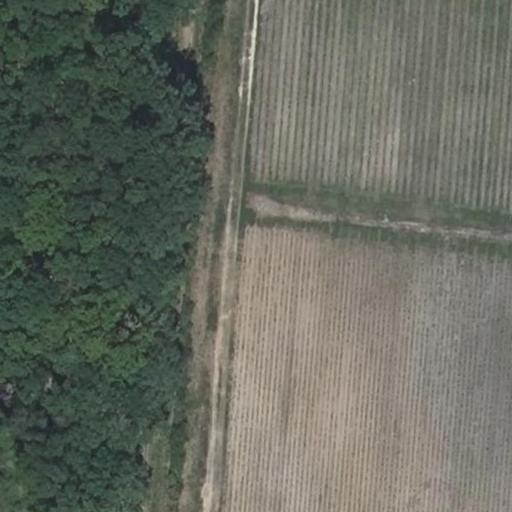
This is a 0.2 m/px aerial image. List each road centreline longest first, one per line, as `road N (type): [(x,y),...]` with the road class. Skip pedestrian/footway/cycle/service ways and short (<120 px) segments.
road 1 (track): [(238,0),(227,63),(225,180),(263,204),(511,239)]
road 2 (track): [(197,511),(225,180)]
